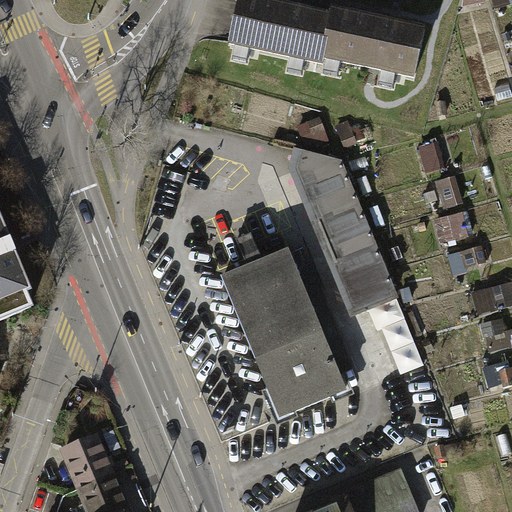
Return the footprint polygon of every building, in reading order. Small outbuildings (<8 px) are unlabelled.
[(334,8),(295,0),(241,0),(231,47),(321,66),(323,59),(334,8)] [(485,4),(484,0),(464,0),(463,10),(485,4)] [(426,21),(336,1),(334,8),(323,59),(413,79),(426,21)] [(306,150),(328,146),(324,124),(302,128),(306,150)] [(442,141),(423,147),(427,161),(447,155),(442,141)] [(294,147),(288,171),(351,316),(400,299),(345,161),(294,147)] [(445,214),(460,210),(453,182),(438,185),(445,214)] [(0,317),(38,302),(0,209),(0,317)] [(473,212),(449,218),(452,232),(477,226),(473,212)] [(219,276),(278,422),(346,395),(287,248),(219,276)] [(484,248),(465,253),(469,268),(488,264),(484,248)] [(511,282),(490,289),(497,316),(511,311),(511,282)] [(425,283),(409,287),(413,302),(429,298),(425,283)] [(505,321),(482,327),(486,343),(509,336),(505,321)] [(436,338),(424,341),(426,350),(438,348),(436,338)] [(511,362),(511,361),(484,369),(490,391),(511,384),(511,362)] [(105,430),(63,447),(79,487),(121,470),(105,430)] [(466,442),(444,449),(447,458),(469,451),(466,442)] [(307,511),(417,511),(401,468),(308,502),(311,511),(307,511)] [(75,507),(76,511),(138,511),(121,470),(79,487),(85,503),(75,507)]
